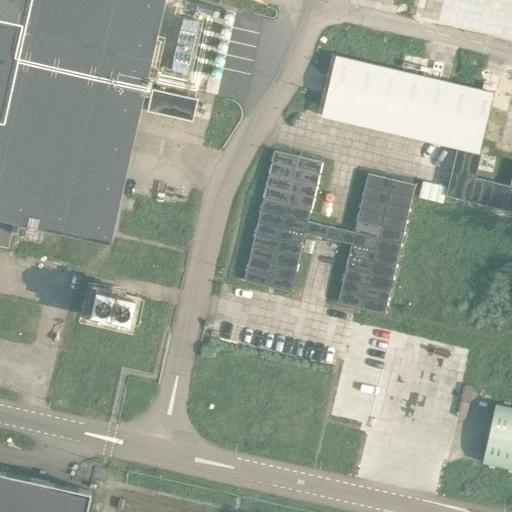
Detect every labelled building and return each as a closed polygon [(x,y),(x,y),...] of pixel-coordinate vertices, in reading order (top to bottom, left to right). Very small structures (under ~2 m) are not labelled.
[(0,0),(0,239),(14,243),(20,212),(84,227),(90,229),(90,228),(110,233),(129,150),(127,150),(132,130),(133,131),(162,0),(0,0)] [(511,0),(443,0),(439,20),(511,35),(511,0)] [(491,92),(439,80),(438,80),(335,55),(321,115),(426,139),(456,146),(477,151),(489,102),(491,92)] [(192,120),(192,119),(192,116),(193,115),(196,101),(196,98),(158,89),(151,88),(147,109),(147,110),(192,120)] [(511,146),(511,96),(508,111),(501,144),(511,146)] [(446,195),(511,211),(511,171),(509,185),(490,180),(474,177),(476,169),(480,154),(477,153),(477,151),(456,146),(456,148),(449,175),(445,195),(446,195)] [(304,232),(351,243),(338,301),(385,312),(414,181),(367,170),(354,231),(306,220),(320,160),(273,149),(244,280),(291,290),(304,232)] [(419,193),(431,197),(436,185),(424,180),(419,193)] [(93,287),(92,311),(106,312),(107,301),(116,302),(116,312),(134,313),(135,294),(120,293),(120,294),(109,294),(110,288),(93,287)] [(511,468),(511,407),(494,403),(481,462),(511,468)] [(0,511),(85,511),(91,490),(0,470),(0,511)]
